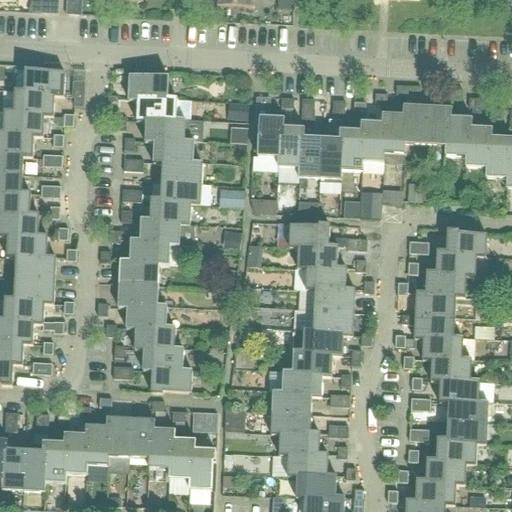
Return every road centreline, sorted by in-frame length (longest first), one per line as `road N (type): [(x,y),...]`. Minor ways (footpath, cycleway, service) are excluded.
road 1 (residential): [(511,228),(391,223),(385,348),(366,388),(363,440),(376,511)]
road 2 (residential): [(511,75),(98,54)]
road 3 (residential): [(0,395),(56,397),(76,380),(89,251),(75,168),(96,104),(98,54)]
